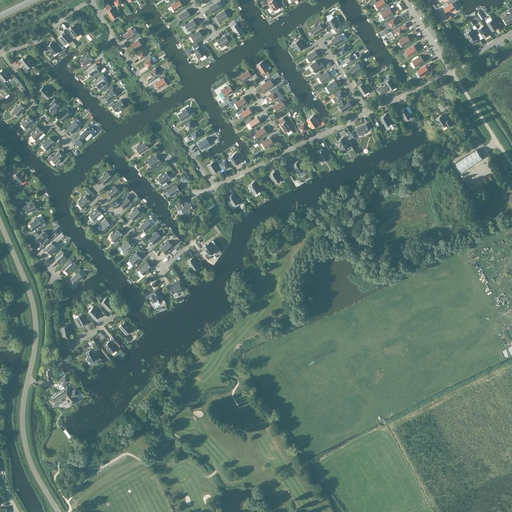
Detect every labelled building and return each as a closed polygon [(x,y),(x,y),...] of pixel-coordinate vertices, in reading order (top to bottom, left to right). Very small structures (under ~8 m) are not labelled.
[(120,0),(114,0),(113,1),(115,4),(113,6),(116,11),(119,9),(117,7),(123,3),(120,0)] [(173,1),(169,4),(175,12),(183,6),(179,0),(174,4),(173,1)] [(214,0),(212,2),(213,4),(208,7),(212,13),(220,8),(217,2),(219,1),(217,0),(214,0)] [(267,0),(269,2),(268,2),(271,7),(270,8),(272,12),(279,7),(274,0),(267,0)] [(384,0),(380,0),(377,2),(375,0),(370,3),(372,6),(375,4),(379,10),(387,4),(384,0)] [(453,13),(457,10),(452,3),(454,2),(452,0),(451,0),(447,3),(449,5),(444,8),(447,14),(452,11),(453,13)] [(112,7),(111,8),(109,5),(105,7),(107,11),(106,11),(112,19),(117,16),(112,7)] [(381,13),(385,19),(393,14),(389,8),(386,10),(384,8),(380,11),(381,13)] [(187,10),(178,15),(182,21),(190,16),(187,10)] [(198,11),(193,14),(197,20),(201,18),(198,11)] [(216,17),(213,19),(216,23),(219,21),(219,22),(224,19),(224,20),(228,18),(224,11),(215,16),(216,17)] [(507,25),(511,21),(511,13),(507,16),(507,15),(503,18),(507,25)] [(335,16),(328,21),(333,29),(334,29),(336,32),(341,29),(339,26),(339,25),(336,21),(338,20),(335,16)] [(394,18),(388,22),(391,28),(398,24),(394,18)] [(492,32),(498,28),(492,19),(487,23),(492,32)] [(193,20),(185,25),(188,31),(197,26),(193,20)] [(243,30),(241,27),(240,27),(237,23),(236,23),(234,20),(229,23),(231,26),(231,27),(236,35),(243,30)] [(315,25),(311,28),(315,35),(324,29),(323,29),(326,27),(324,22),(320,24),(316,26),(315,25)] [(406,23),(395,30),(399,36),(405,32),(403,30),(408,26),(406,23)] [(68,29),(74,38),(81,33),(80,32),(80,31),(79,29),(78,28),(77,29),(74,25),(71,27),(70,27),(68,29)] [(483,38),(489,34),(484,26),(478,30),(483,38)] [(384,36),(390,32),(386,27),(381,31),(384,36)] [(128,32),(124,35),(127,41),(131,38),(133,41),(140,36),(138,33),(136,35),(131,28),(127,31),(128,32)] [(473,45),(478,42),(476,39),(477,38),(471,30),(464,34),(467,38),(468,37),(471,42),(473,45)] [(62,35),(57,38),(64,46),(68,43),(69,44),(72,41),(64,31),(61,34),(62,35)] [(191,32),(186,35),(188,38),(190,36),(194,42),(202,37),(199,31),(193,34),(191,32)] [(335,37),(332,40),(336,46),(344,40),(340,35),(341,34),(340,31),(334,35),(335,37)] [(217,41),(221,48),(225,45),(224,44),(229,41),(228,40),(231,38),(228,34),(225,36),(225,35),(217,41)] [(299,39),(292,44),(295,48),(296,47),(299,51),(305,48),(301,43),(304,41),(301,36),(298,38),(299,39)] [(407,36),(399,41),(403,47),(411,41),(407,36)] [(138,40),(130,45),(134,51),(142,46),(138,40)] [(56,46),(52,42),(49,44),(50,44),(46,47),(50,51),(49,52),(51,54),(52,54),(53,55),(58,51),(59,52),(62,49),(58,45),(56,46)] [(196,54),(195,55),(198,59),(205,54),(199,46),(197,43),(192,46),(194,49),(196,54)] [(345,44),(338,49),(342,55),(349,50),(345,44)] [(414,46),(406,51),(409,57),(418,52),(414,46)] [(143,50),(136,54),(140,60),(144,57),(146,60),(151,56),(149,54),(146,55),(143,50)] [(315,51),(307,56),(310,62),(315,59),(316,60),(319,58),(318,57),(319,56),(315,51)] [(83,69),(88,66),(87,64),(93,59),(91,56),(91,57),(89,53),(84,56),(83,56),(81,57),(80,58),(81,58),(80,59),(83,65),(81,66),(83,69)] [(355,59),(351,53),(345,57),(349,63),(355,59)] [(420,56),(412,61),(416,67),(424,62),(420,56)] [(23,59),(20,61),(25,67),(22,69),(26,73),(29,71),(27,69),(32,64),(32,63),(32,62),(31,60),(30,60),(29,61),(26,57),(23,59)] [(154,64),(151,58),(144,62),(148,68),(154,64)] [(266,64),(263,60),(256,65),(262,73),(264,76),(269,73),(267,70),(265,65),(266,64)] [(312,67),(316,73),(324,67),(321,61),(317,64),(315,61),(310,64),(312,67)] [(359,63),(350,68),(354,74),(362,69),(359,63)] [(96,64),(85,71),(87,74),(88,73),(92,78),(100,72),(97,68),(98,67),(96,64)] [(417,71),(422,78),(426,75),(425,74),(429,71),(432,69),(429,64),(426,66),(426,65),(417,71)] [(159,74),(156,68),(150,72),(154,77),(159,74)] [(6,74),(3,70),(0,71),(0,78),(4,82),(9,78),(9,77),(9,76),(9,75),(8,73),(6,73),(6,74)] [(243,72),(239,75),(243,82),(252,76),(248,70),(243,73),(243,72)] [(320,73),(314,76),(316,79),(319,77),(323,83),(331,77),(327,71),(321,75),(320,73)] [(160,80),(154,83),(158,89),(163,86),(164,88),(167,85),(163,78),(166,76),(164,74),(159,77),(160,80)] [(103,75),(93,82),(95,85),(96,84),(99,89),(107,83),(104,79),(105,78),(103,75)] [(265,83),(262,85),(265,91),(274,86),(270,80),(271,79),(270,76),(264,80),(265,83)] [(385,82),(383,83),(386,88),(387,86),(390,90),(396,87),(393,82),(394,81),(392,78),(384,82),(385,82)] [(363,83),(361,80),(356,83),(358,86),(357,87),(363,95),(370,90),(367,86),(366,87),(363,83)] [(335,81),(326,86),(330,92),(339,87),(335,81)] [(386,88),(383,83),(381,85),(382,86),(376,89),(380,95),(386,92),(384,89),(386,88)] [(44,87),(44,86),(38,92),(46,99),(42,102),(45,105),(49,100),(47,98),(48,97),(48,96),(50,93),(47,90),(47,89),(46,87),(44,87)] [(225,97),(222,99),(224,101),(229,98),(228,95),(233,92),(229,86),(225,89),(224,88),(220,90),(225,97)] [(103,95),(108,102),(117,96),(115,93),(115,94),(112,90),(108,92),(107,92),(106,92),(104,93),(104,94),(104,95),(103,95)] [(341,91),(334,95),(338,101),(345,97),(341,91)] [(274,92),(267,96),(271,102),(277,97),(274,92)] [(236,99),(230,102),(232,105),(235,103),(238,109),(247,103),(243,97),(237,101),(236,99)] [(279,102),(273,106),(277,112),(285,107),(282,101),(284,99),(283,97),(277,100),(279,102)] [(55,99),(46,108),(48,110),(49,109),(53,113),(60,106),(56,102),(57,102),(55,99)] [(113,101),(108,104),(110,107),(112,106),(116,112),(117,111),(117,112),(118,112),(120,111),(120,110),(120,109),(124,106),(123,104),(121,100),(114,103),(113,101)] [(343,104),(341,101),(338,103),(344,113),(348,111),(348,109),(352,106),(348,101),(343,104)] [(19,119),(23,115),(22,113),(26,109),(23,106),(20,103),(16,107),(15,107),(13,108),(13,110),(12,111),(17,116),(17,117),(19,119)] [(60,111),(62,112),(57,118),(60,121),(61,120),(63,123),(67,119),(68,119),(70,118),(70,117),(70,116),(70,115),(65,110),(67,109),(65,106),(60,111)] [(410,114),(406,107),(403,109),(403,110),(400,111),(402,116),(402,117),(403,119),(404,120),(404,119),(405,121),(411,117),(412,119),(415,118),(412,113),(410,114)] [(182,112),(178,115),(181,121),(186,118),(188,120),(193,117),(191,114),(190,115),(185,108),(181,111),(182,112)] [(249,108),(240,113),(244,119),(252,114),(249,108)] [(392,124),(386,114),(383,116),(380,118),(383,123),(382,123),(382,124),(383,126),(384,126),(385,126),(385,127),(392,124)] [(313,115),(306,120),(312,128),(317,125),(319,127),(322,126),(317,118),(316,119),(313,115)] [(446,121),(442,115),(438,117),(439,118),(436,120),(439,124),(438,124),(438,125),(439,127),(440,127),(441,127),(442,128),(447,124),(449,127),(452,125),(448,120),(446,121)] [(29,127),(34,121),(32,119),(31,119),(28,116),(25,120),(24,119),(23,119),(22,121),(21,122),(22,123),(21,124),(26,129),(24,131),(26,133),(31,129),(29,127)] [(80,126),(75,121),(78,119),(75,117),(70,122),(72,124),(67,129),(69,131),(70,131),(73,134),(76,130),(77,131),(78,131),(80,129),(80,128),(79,127),(80,126)] [(257,117),(248,122),(252,128),(261,123),(257,117)] [(280,124),(280,125),(285,133),(292,129),(290,125),(288,125),(285,121),(283,118),(278,121),(280,124)] [(174,119),(169,122),(172,127),(177,124),(174,119)] [(190,121),(184,125),(188,131),(194,127),(190,121)] [(304,135),(302,133),(308,129),(304,124),(298,127),(302,133),(300,134),(302,136),(304,135)] [(366,124),(356,128),(360,135),(361,135),(362,136),(364,135),(364,134),(364,133),(369,131),(367,128),(368,127),(366,124)] [(88,127),(79,135),(82,138),(83,137),(87,141),(94,134),(90,130),(91,129),(88,127)] [(250,132),(252,135),(255,133),(259,138),(267,133),(263,127),(257,131),(256,128),(250,132)] [(39,138),(44,133),(41,130),(38,128),(34,131),(33,131),(31,133),(31,134),(32,134),(31,135),(36,140),(34,142),(36,144),(40,140),(39,138)] [(196,130),(190,134),(194,140),(200,136),(196,130)] [(50,148),(55,143),(53,140),(52,140),(49,137),(46,141),(45,141),(44,141),(43,142),(43,144),(42,145),(47,150),(45,152),(47,154),(51,150),(50,148)] [(270,137),(264,141),(262,139),(257,142),(259,145),(262,143),(266,150),(270,147),(269,146),(274,143),(270,137)] [(347,143),(344,137),(340,139),(337,141),(340,146),(339,146),(339,147),(340,149),(341,149),(342,149),(343,150),(348,147),(350,149),(353,148),(350,142),(347,143)] [(206,138),(198,144),(201,150),(206,147),(207,148),(211,145),(206,138)] [(144,142),(140,145),(139,144),(138,144),(136,145),(136,147),(135,148),(140,154),(148,148),(147,146),(144,142)] [(328,158),(323,148),(319,150),(320,151),(316,153),(319,157),(318,158),(319,160),(320,161),(321,160),(321,161),(328,158)] [(477,150),(456,163),(461,172),(482,158),(477,150)] [(58,151),(53,157),(51,155),(47,159),(49,161),(51,159),(56,164),(57,163),(57,164),(60,161),(59,161),(63,157),(61,155),(58,151)] [(229,158),(234,166),(240,162),(237,158),(238,157),(236,153),(229,158)] [(158,159),(156,155),(152,158),(151,158),(150,157),(148,159),(148,160),(147,161),(151,167),(150,168),(152,170),(157,167),(155,165),(160,161),(159,159),(158,159)] [(225,160),(220,164),(218,161),(216,162),(218,166),(220,164),(224,171),(230,167),(225,160)] [(302,167),(298,161),(295,163),(292,165),(294,170),(294,171),(295,173),(296,173),(297,174),(303,170),(304,173),(307,171),(304,166),(302,167)] [(213,162),(207,165),(213,174),(218,170),(213,162)] [(13,176),(18,182),(16,184),(20,188),(23,186),(21,184),(26,179),(25,178),(25,177),(24,175),(23,175),(22,175),(19,171),(16,174),(13,176)] [(279,177),(275,171),(271,173),(272,173),(268,176),(272,180),(271,180),(271,181),(273,183),(273,184),(274,183),(275,184),(280,180),(282,182),(285,180),(281,176),(279,177)] [(107,172),(106,173),(106,172),(105,172),(103,174),(103,175),(99,179),(102,182),(104,185),(110,179),(112,181),(116,177),(114,175),(112,177),(107,172)] [(167,172),(162,175),(161,175),(159,176),(158,177),(159,177),(158,178),(161,185),(171,179),(169,176),(167,172)] [(260,186),(258,187),(254,181),(250,184),(251,184),(248,186),(251,191),(250,191),(250,192),(251,194),(252,194),(253,194),(253,195),(259,191),(261,194),(264,192),(260,186)] [(176,184),(170,188),(168,186),(163,189),(165,192),(167,191),(171,197),(172,196),(172,197),(173,197),(175,195),(175,194),(180,191),(176,184)] [(111,189),(107,193),(110,196),(109,196),(112,199),(120,192),(115,186),(114,187),(113,186),(112,186),(110,188),(110,189),(111,189)] [(237,200),(233,193),(229,196),(230,196),(227,198),(230,202),(229,203),(229,204),(230,206),(231,206),(232,206),(233,207),(238,203),(240,205),(243,203),(239,198),(237,200)] [(82,213),(87,209),(85,206),(91,201),(88,199),(85,196),(81,200),(81,199),(80,199),(78,201),(78,202),(77,203),(82,208),(80,210),(82,213)] [(126,197),(125,197),(124,197),(122,198),(122,199),(123,200),(119,203),(122,206),(121,207),(123,209),(129,205),(130,207),(135,202),(133,200),(131,202),(126,197)] [(183,207),(188,204),(185,199),(180,202),(175,205),(177,208),(182,204),(183,207)] [(26,214),(32,211),(33,214),(38,211),(37,208),(36,209),(33,202),(32,203),(32,202),(31,202),(29,203),(28,204),(24,206),(25,210),(24,210),(26,214)] [(181,209),(184,215),(186,214),(186,215),(187,215),(189,214),(189,213),(189,212),(193,210),(192,209),(193,208),(189,203),(188,204),(183,207),(182,204),(177,208),(178,210),(181,209)] [(94,221),(102,213),(97,208),(93,211),(92,211),(91,211),(89,213),(89,214),(90,214),(89,215),(94,221)] [(136,208),(135,209),(135,208),(134,209),(132,210),(132,211),(132,212),(129,215),(132,218),(131,219),(133,221),(139,216),(140,218),(145,214),(142,211),(141,213),(136,208)] [(41,229),(46,225),(44,222),(42,224),(38,218),(37,219),(37,218),(36,218),(33,219),(33,221),(29,224),(31,227),(33,231),(39,226),(41,229)] [(103,233),(112,224),(110,222),(109,223),(105,219),(98,225),(102,229),(101,230),(103,233)] [(153,222),(152,224),(147,219),(146,220),(146,219),(145,219),(143,221),(143,222),(144,222),(140,226),(142,228),(142,229),(144,232),(148,228),(150,230),(156,225),(153,222)] [(115,246),(119,242),(117,240),(123,235),(121,233),(120,233),(118,230),(114,233),(113,233),(110,235),(111,236),(110,236),(114,242),(112,244),(115,246)] [(41,235),(37,238),(40,241),(39,241),(42,244),(50,237),(45,231),(44,232),(42,232),(41,233),(41,234),(41,235)] [(152,235),(149,238),(152,242),(151,242),(153,244),(161,237),(156,231),(155,232),(154,232),(152,234),(152,235)] [(125,255),(134,246),(132,243),(131,244),(127,240),(120,247),(123,251),(122,252),(125,255)] [(53,241),(44,249),(46,252),(47,251),(51,255),(58,249),(54,245),(55,244),(53,241)] [(174,248),(173,247),(168,241),(167,242),(165,242),(164,243),(164,244),(164,245),(161,248),(163,251),(163,252),(166,255),(174,248)] [(212,247),(209,243),(206,246),(205,245),(202,247),(206,254),(204,255),(208,260),(211,258),(209,256),(215,252),(214,251),(214,250),(215,250),(213,247),(212,247)] [(62,250),(52,259),(55,262),(56,261),(60,265),(67,258),(63,254),(64,253),(62,250)] [(130,259),(128,260),(133,265),(131,267),(133,269),(139,264),(137,262),(142,258),(139,256),(136,253),(132,257),(132,256),(131,256),(129,258),(129,259),(130,259)] [(199,262),(197,264),(193,257),(189,260),(190,260),(187,262),(189,266),(189,267),(189,268),(190,270),(191,270),(192,270),(192,271),(198,267),(200,269),(203,267),(199,262)] [(70,259),(61,268),(63,270),(64,270),(68,274),(75,267),(72,263),(73,262),(70,259)] [(148,273),(148,272),(151,269),(149,266),(149,265),(147,262),(143,266),(141,264),(136,269),(138,271),(139,270),(144,275),(145,275),(146,275),(148,273)] [(76,274),(70,279),(73,282),(75,284),(79,281),(80,281),(81,281),(83,280),(83,278),(82,278),(83,277),(79,272),(81,270),(78,268),(74,272),(76,274)] [(174,285),(169,288),(171,293),(172,293),(172,295),(177,293),(178,293),(180,293),(181,292),(181,291),(182,290),(180,284),(179,280),(173,283),(174,285)] [(150,294),(151,298),(151,299),(150,300),(151,302),(152,302),(153,302),(153,303),(158,302),(162,301),(158,289),(154,290),(155,292),(150,294)] [(103,306),(108,311),(110,309),(113,306),(110,302),(110,301),(110,300),(108,299),(107,298),(107,299),(106,298),(101,303),(99,301),(96,303),(101,307),(103,306)] [(97,318),(100,315),(97,311),(97,310),(95,308),(94,308),(93,308),(87,313),(95,321),(98,319),(97,318)] [(87,324),(81,313),(78,315),(79,316),(74,319),(78,328),(83,325),(83,326),(87,324)] [(118,327),(126,335),(131,330),(131,329),(131,328),(131,327),(130,326),(128,325),(128,326),(124,322),(118,327)] [(70,336),(68,325),(60,327),(60,328),(59,329),(60,331),(61,332),(62,337),(66,336),(66,337),(70,336)] [(113,345),(109,340),(104,346),(107,350),(107,351),(108,353),(109,353),(110,353),(110,354),(116,350),(119,348),(115,343),(113,345)] [(97,355),(95,356),(91,349),(88,351),(85,353),(87,358),(87,359),(88,361),(89,361),(90,363),(96,359),(97,361),(100,360),(97,355)] [(63,386),(65,388),(56,395),(56,394),(53,396),(54,397),(49,400),(54,406),(56,405),(59,403),(65,398),(68,402),(71,406),(74,403),(74,404),(77,401),(77,400),(77,399),(76,399),(75,398),(79,395),(75,389),(71,392),(67,386),(65,384),(69,381),(66,376),(59,380),(63,386)] [(65,429),(63,431),(69,439),(71,437),(65,429)]
